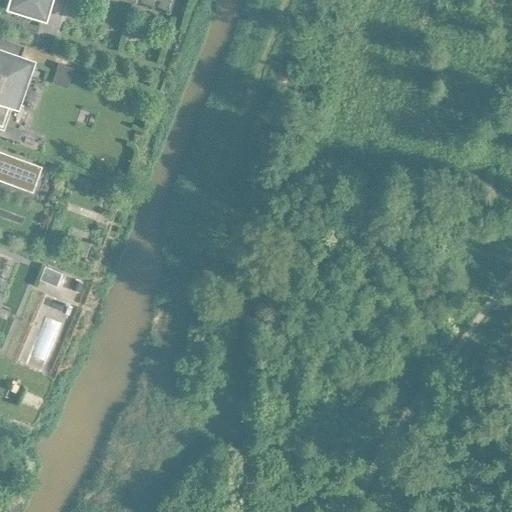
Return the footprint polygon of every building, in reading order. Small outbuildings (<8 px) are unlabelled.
[(13,7),(13,9),(14,11),(15,13),(17,14),(19,15),(51,25),(58,0),(15,0),(15,1),(13,3),(13,5),(13,7)] [(28,69),(33,56),(0,44),(0,132),(10,136),(18,114),(23,115),(38,72),(28,69)] [(67,73),(61,92),(76,97),(82,78),(67,73)] [(0,185),(40,200),(48,177),(0,159),(0,185)] [(86,249),(82,262),(94,267),(97,258),(91,256),(93,251),(86,249)] [(53,276),(48,289),(65,297),(71,283),(53,276)]
